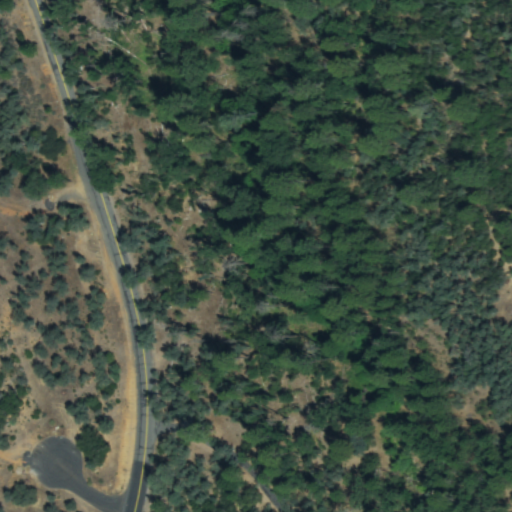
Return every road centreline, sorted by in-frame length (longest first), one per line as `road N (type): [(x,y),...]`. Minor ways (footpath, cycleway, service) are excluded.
road 1 (residential): [(132,511),(138,354),(115,265),(19,0)]
road 2 (residential): [(511,0),(488,2),(464,26),(441,102),(452,160),(511,301)]
